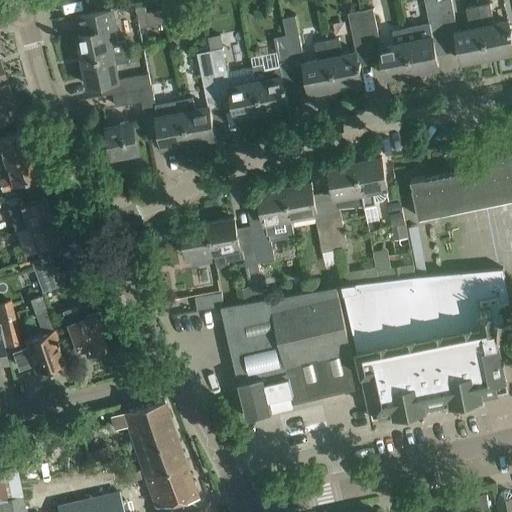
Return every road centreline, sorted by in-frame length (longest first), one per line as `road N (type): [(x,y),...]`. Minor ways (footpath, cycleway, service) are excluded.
road 1 (residential): [(511,97),(308,137),(103,226)]
road 2 (tertiary): [(241,509),(378,482),(402,465),(511,442)]
road 3 (residential): [(103,226),(44,85),(25,14)]
road 4 (residential): [(0,414),(172,369)]
road 5 (residential): [(172,369),(103,226)]
road 6 (residential): [(241,509),(172,369)]
